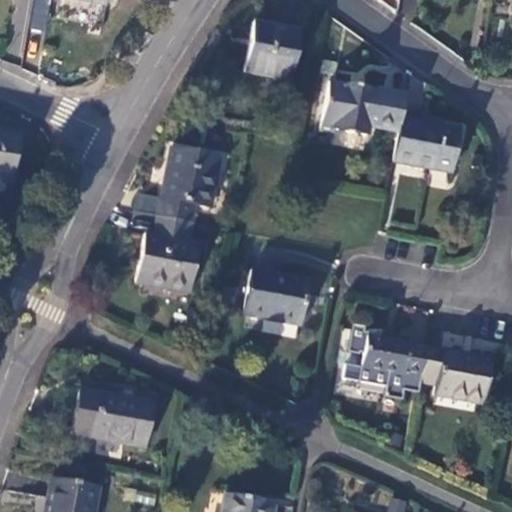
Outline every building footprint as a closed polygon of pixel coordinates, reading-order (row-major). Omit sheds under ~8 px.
[(299,32),(252,23),(243,72),(290,81),(299,32)] [(403,98),(339,86),(331,129),(366,135),(368,126),(396,132),(398,121),(403,98)] [(457,132),(398,121),(396,132),(390,162),(449,173),(457,132)] [(17,135),(0,131),(0,181),(8,183),(17,135)] [(218,158),(169,148),(156,217),(189,223),(192,207),(208,210),(218,158)] [(189,223),(156,217),(154,217),(150,237),(142,235),(134,283),(188,292),(196,246),(188,244),(191,224),(189,223)] [(307,282),(249,270),(240,316),(298,327),(307,282)] [(417,382),(418,377),(423,348),(406,345),(406,343),(384,338),(384,334),(364,330),(363,333),(360,332),(361,327),(349,324),(343,352),(359,355),(357,367),(341,364),(338,379),(381,387),(379,397),(398,401),(400,391),(415,394),(417,382)] [(439,351),(423,348),(418,377),(417,382),(432,386),(430,396),(481,406),(489,360),(439,351)] [(152,404),(77,390),(69,435),(143,449),(152,404)] [(91,511),(96,488),(50,479),(44,511),(91,511)] [(271,511),(273,505),(223,496),(220,511),(271,511)]
